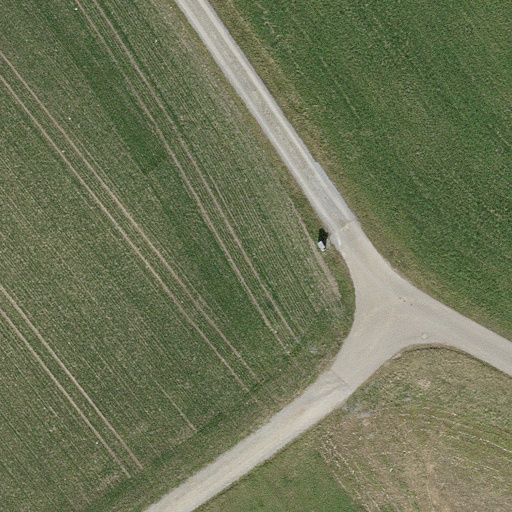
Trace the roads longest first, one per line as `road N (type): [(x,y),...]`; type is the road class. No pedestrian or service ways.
road 1 (track): [(188,0),(398,304),(511,360)]
road 2 (track): [(398,304),(336,387),(167,511)]
